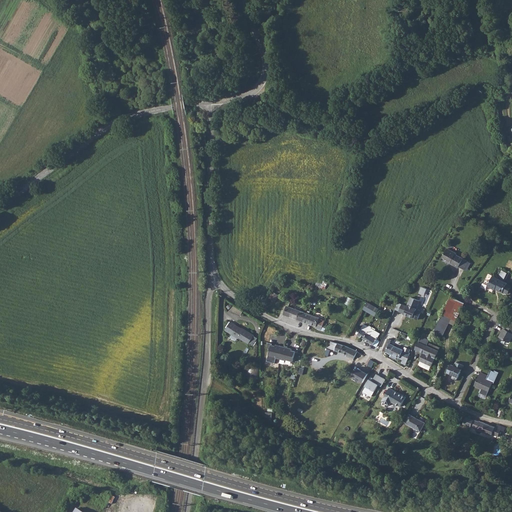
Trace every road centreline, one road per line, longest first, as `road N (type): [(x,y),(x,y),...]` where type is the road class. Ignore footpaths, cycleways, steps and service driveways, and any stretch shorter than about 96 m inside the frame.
road 1 (motorway): [(345,511),(0,417)]
road 2 (track): [(207,379),(270,426),(345,455),(407,472),(511,481)]
road 3 (motorway): [(0,428),(298,511)]
road 4 (unclassified): [(457,404),(354,343),(274,321),(215,274)]
road 5 (tertiary): [(0,206),(119,120),(211,101)]
road 6 (unclassified): [(187,511),(215,274)]
road 7 (unclassified): [(215,274),(211,101)]
road 8 (tertiary): [(211,101),(253,91),(265,73),(243,0)]
